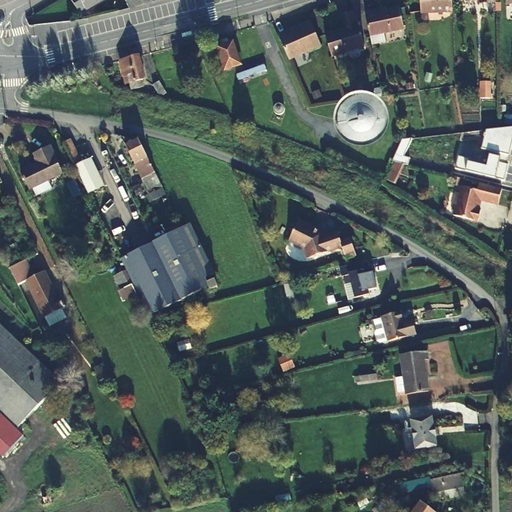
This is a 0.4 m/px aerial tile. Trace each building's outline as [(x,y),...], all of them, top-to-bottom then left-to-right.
[(71,0),(75,11),(83,6),(84,7),(98,0),(71,0)] [(152,1),(151,0),(125,0),(129,7),(130,9),(131,9),(152,2),(152,1)] [(452,12),(451,0),(418,0),(420,14),(452,12)] [(378,7),(364,10),(369,33),(384,30),(402,25),(398,5),(379,9),(378,7)] [(336,28),(323,32),(330,55),(363,45),(352,9),(339,13),(343,27),(336,30),(336,28)] [(120,18),(124,30),(139,26),(136,14),(120,18)] [(283,30),(276,32),(287,58),(318,45),(308,21),(284,31),(283,30)] [(386,39),(384,30),(369,33),(371,42),(386,39)] [(219,41),(221,47),(229,44),(227,39),(219,41)] [(233,43),(229,44),(221,47),(218,48),(226,70),(240,65),(233,43)] [(120,62),(126,84),(144,78),(139,57),(120,62)] [(159,82),(153,86),(160,97),(166,94),(159,82)] [(480,100),(491,99),(491,82),(480,82),(480,100)] [(276,103),(274,104),(273,106),(272,108),(272,110),(273,112),(275,113),(277,114),(279,114),(281,113),(282,112),(283,110),(283,107),(282,105),(280,104),(279,103),(276,103)] [(372,118),(367,117),(359,119),(355,127),(357,137),(364,142),(372,141),(378,135),(379,125),(372,118)] [(75,165),(81,163),(70,139),(64,142),(75,165)] [(160,183),(138,140),(125,147),(144,183),(148,181),(152,188),(160,183)] [(30,189),(44,182),(62,172),(49,146),(32,154),(37,163),(20,172),(29,190),(30,189)] [(81,163),(75,165),(89,193),(103,185),(90,158),(81,163)] [(387,181),(395,184),(403,165),(395,162),(387,181)] [(49,190),(44,182),(30,189),(34,198),(49,190)] [(502,189),(479,183),(478,191),(461,186),(461,187),(459,193),(457,193),(454,204),(456,204),(453,215),(478,222),(480,210),(478,209),(480,200),(498,205),(502,189)] [(304,221),(294,242),(309,250),(312,260),(346,249),(350,261),(360,257),(354,240),(345,243),(342,234),(328,238),(327,235),(316,229),(317,227),(304,221)] [(120,258),(149,317),(212,284),(208,276),(216,272),(191,224),(120,258)] [(27,281),(49,327),(67,318),(62,309),(65,308),(59,297),(57,298),(44,272),(35,277),(26,260),(9,269),(17,286),(27,281)] [(366,264),(344,269),(346,278),(353,277),(359,300),(374,296),(373,292),(381,290),(377,274),(369,276),(366,264)] [(130,287),(123,272),(117,274),(124,290),(130,287)] [(221,285),(218,279),(212,282),(216,288),(221,285)] [(388,340),(388,342),(417,334),(413,322),(404,325),(401,313),(382,318),(383,320),(375,322),(377,331),(376,333),(378,341),(381,343),(388,340)] [(0,355),(4,359),(20,342),(18,341),(0,322),(0,355)] [(4,359),(0,355),(0,403),(40,361),(20,342),(4,359)] [(406,392),(407,394),(428,391),(424,361),(429,360),(428,351),(401,355),(404,376),(396,377),(398,393),(406,392)] [(283,372),(294,368),(289,354),(278,359),(283,372)] [(107,371),(105,366),(96,371),(99,375),(107,371)] [(113,382),(107,371),(99,375),(104,387),(113,382)] [(409,424),(388,427),(392,456),(413,453),(412,443),(413,443),(412,433),(410,434),(409,424)] [(460,473),(431,479),(432,485),(443,482),(444,489),(462,485),(460,473)] [(434,511),(420,501),(412,511),(434,511)]
